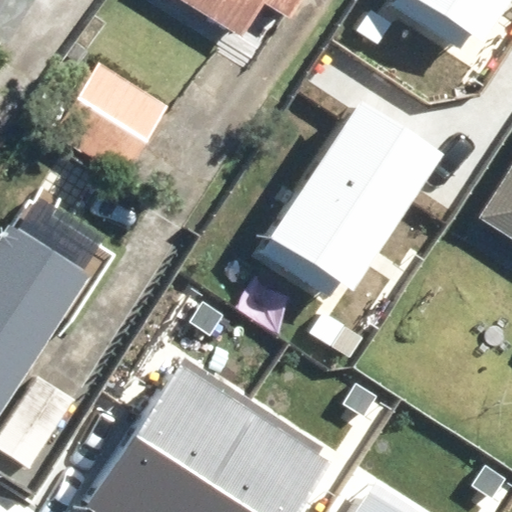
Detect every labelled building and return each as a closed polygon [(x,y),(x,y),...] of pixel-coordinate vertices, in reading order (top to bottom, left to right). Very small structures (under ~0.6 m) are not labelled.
[(377,0),(376,2),(462,56),(497,0),(377,0)] [(110,176),(155,106),(85,61),(40,132),(110,176)] [(348,97),(258,240),(344,294),(434,151),(348,97)] [(511,143),(466,215),(511,244),(511,143)] [(0,391),(76,273),(0,224),(0,391)] [(182,354),(84,499),(103,511),(280,511),(323,449),(182,354)] [(401,511),(355,483),(336,511),(401,511)]
